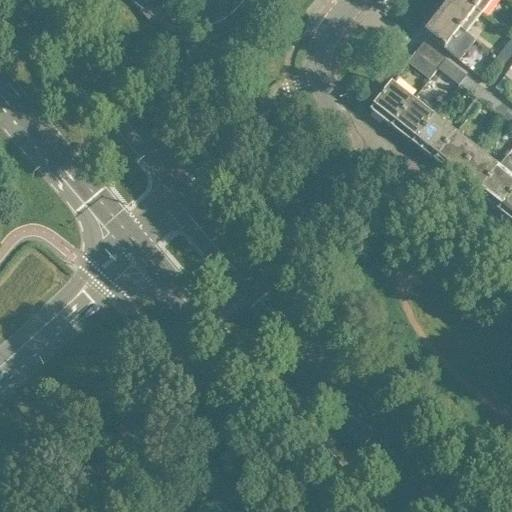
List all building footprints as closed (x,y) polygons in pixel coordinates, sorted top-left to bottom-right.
[(449,0),(446,5),(439,13),(466,34),(481,15),(463,1),(462,0),(449,0)] [(462,0),(463,1),(481,15),(492,1),(492,0),(462,0)] [(149,4),(142,10),(142,11),(140,12),(145,18),(154,10),(149,4)] [(150,24),(155,20),(156,19),(159,16),(154,10),(145,18),(150,24)] [(466,34),(439,13),(438,14),(430,24),(428,27),(423,34),(450,55),(466,34)] [(505,65),(511,55),(511,39),(496,58),(505,65)] [(438,70),(439,68),(445,61),(423,43),(416,53),(438,70)] [(416,53),(407,64),(429,81),(438,70),(416,53)] [(505,65),(496,58),(480,78),(489,85),(505,65)] [(438,70),(437,71),(457,87),(459,84),(465,77),(445,61),(439,68),(438,70)] [(482,102),(488,95),(465,77),(459,84),(482,102)] [(391,130),(413,102),(391,85),(369,112),(383,123),(391,129),(391,130)] [(500,85),(496,90),(505,98),(510,92),(506,89),(500,85)] [(482,102),(501,117),(507,110),(488,95),(482,102)] [(433,118),(413,102),(391,130),(404,139),(411,145),(433,118)] [(501,117),(511,125),(511,113),(507,110),(501,117)] [(411,145),(433,163),(455,136),(433,118),(411,145)] [(453,178),(474,151),(455,136),(433,163),(453,178)] [(498,169),(474,151),(453,178),(476,196),(498,169)] [(498,169),(476,196),(497,213),(511,193),(511,167),(504,161),(498,169)] [(511,193),(497,213),(498,214),(509,222),(511,224),(511,193)]
